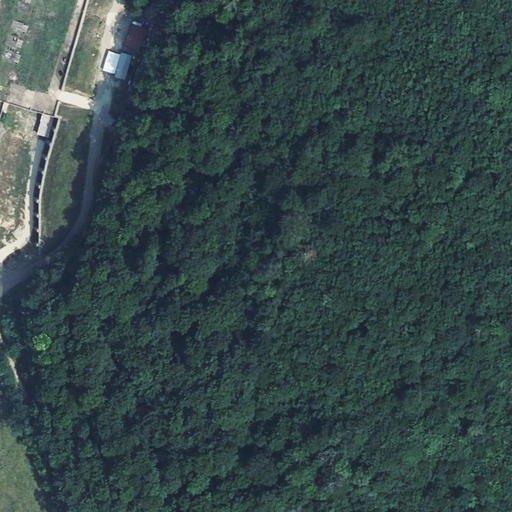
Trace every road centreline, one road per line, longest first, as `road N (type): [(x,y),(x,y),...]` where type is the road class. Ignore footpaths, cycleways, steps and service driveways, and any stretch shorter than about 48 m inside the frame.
road 1 (track): [(122,0),(75,229),(0,286)]
road 2 (track): [(0,311),(81,511)]
road 3 (track): [(75,229),(90,247),(121,349)]
